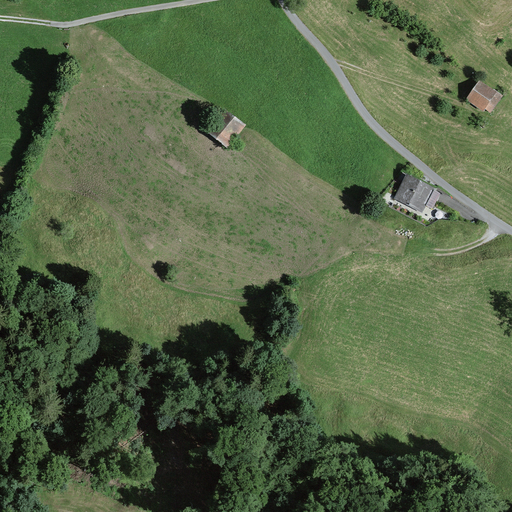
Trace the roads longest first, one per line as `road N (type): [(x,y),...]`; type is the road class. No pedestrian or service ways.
road 1 (residential): [(511,230),(388,139),(284,0)]
road 2 (track): [(203,0),(66,25),(0,18)]
road 3 (track): [(330,61),(467,107)]
